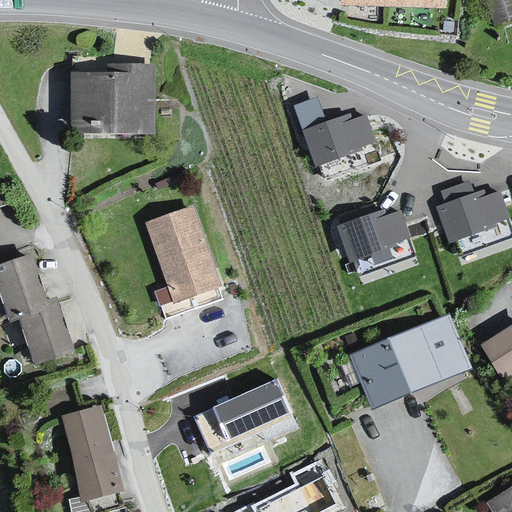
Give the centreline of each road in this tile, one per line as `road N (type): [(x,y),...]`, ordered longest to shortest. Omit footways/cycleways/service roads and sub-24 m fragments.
road 1 (residential): [(0,125),(121,384),(157,511)]
road 2 (tertiary): [(511,120),(236,27)]
road 3 (tertiary): [(236,27),(66,0)]
